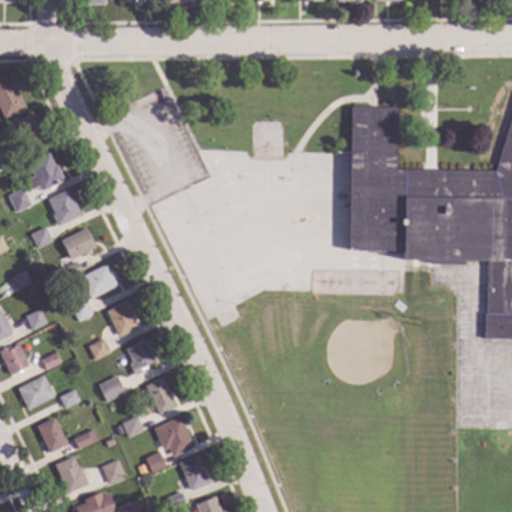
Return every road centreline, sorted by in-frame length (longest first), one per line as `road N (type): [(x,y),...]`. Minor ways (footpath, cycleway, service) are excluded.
road 1 (residential): [(49,44),(257,511)]
road 2 (residential): [(511,41),(49,44)]
